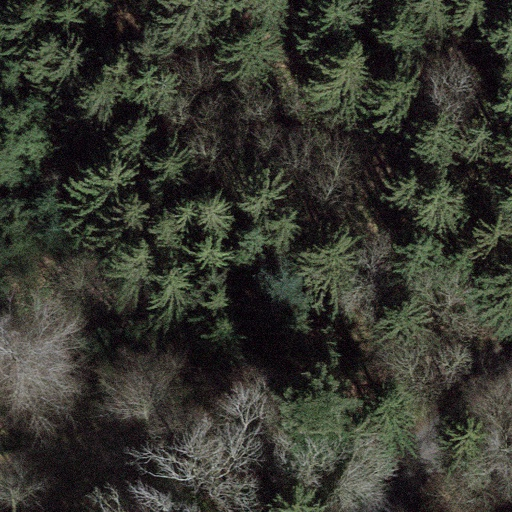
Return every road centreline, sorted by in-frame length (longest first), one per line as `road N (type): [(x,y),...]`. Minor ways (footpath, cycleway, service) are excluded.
road 1 (track): [(182,511),(251,457),(385,389),(511,376)]
road 2 (unclassified): [(375,511),(412,467),(511,387)]
